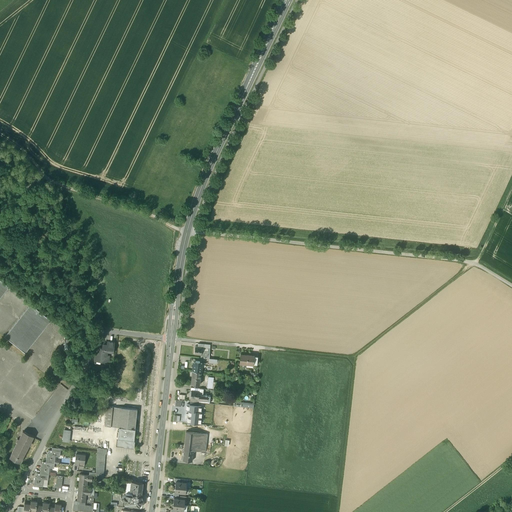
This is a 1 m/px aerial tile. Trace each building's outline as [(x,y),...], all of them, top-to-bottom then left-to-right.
[(0,298),(9,287),(9,288),(9,287),(0,279),(0,298)] [(30,305),(5,336),(4,337),(25,353),(26,353),(25,353),(51,321),(30,304),(30,305)] [(107,345),(103,344),(102,348),(101,354),(101,359),(101,360),(108,360),(109,355),(106,355),(107,351),(113,352),(115,343),(108,342),(107,345)] [(252,356),(240,354),(240,363),(251,364),(252,356)] [(200,361),(195,361),(195,362),(193,362),(192,370),(201,371),(202,363),(200,362),(200,361)] [(200,378),(192,377),(191,384),(193,384),(193,385),(196,386),(196,384),(199,385),(200,378)] [(203,392),(190,390),(190,394),(191,394),(190,402),(198,402),(198,400),(209,401),(210,395),(209,395),(207,395),(206,395),(206,394),(205,394),(205,395),(203,394),(203,395),(203,392)] [(198,406),(198,402),(190,402),(190,404),(187,404),(186,410),(189,410),(201,412),(201,406),(198,406)] [(113,407),(107,406),(105,426),(111,426),(113,407)] [(137,409),(113,407),(111,426),(119,427),(135,429),(137,409)] [(135,429),(119,427),(118,439),(125,439),(134,440),(135,429)] [(23,431),(19,439),(17,438),(16,441),(17,442),(9,457),(20,463),(34,436),(23,431)] [(206,434),(186,432),(184,449),(193,450),(205,451),(206,434)] [(193,450),(184,449),(182,460),(192,461),(193,450)] [(52,450),(48,450),(48,455),(47,455),(46,462),(54,463),(55,456),(60,457),(60,451),(58,451),(52,450)] [(76,453),(75,457),(74,465),(84,466),(85,454),(76,453)] [(97,453),(95,477),(104,477),(106,454),(97,453)] [(46,462),(42,461),(42,466),(41,466),(40,473),(48,474),(49,468),(54,468),(54,463),(46,462)] [(48,474),(40,473),(36,473),(36,478),(35,478),(34,485),(42,486),(43,479),(48,480),(48,474)] [(89,475),(80,474),(78,487),(86,488),(87,481),(92,481),(92,475),(89,475)] [(86,488),(78,487),(77,501),(78,501),(85,502),(86,494),(90,494),(91,489),(86,488)] [(132,493),(126,493),(125,496),(124,496),(123,497),(123,499),(123,500),(125,500),(124,504),(140,506),(140,502),(141,503),(143,502),(143,500),(142,499),(141,499),(141,494),(132,493)] [(49,503),(43,502),(42,505),(43,505),(41,511),(47,511),(49,506),(49,503)]
